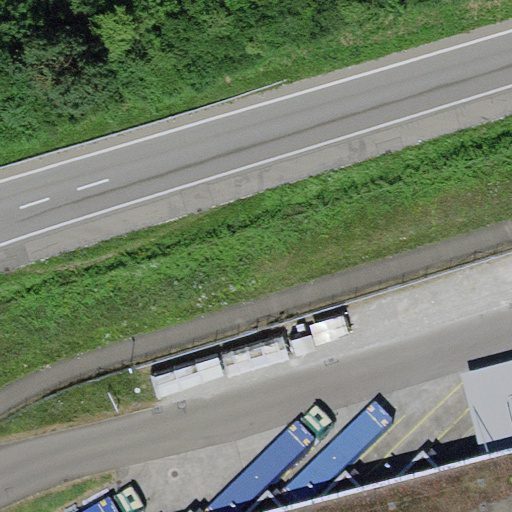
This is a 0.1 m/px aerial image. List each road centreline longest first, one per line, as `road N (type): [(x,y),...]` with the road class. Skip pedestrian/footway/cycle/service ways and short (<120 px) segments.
road 1 (motorway): [(218,152),(511,60)]
road 2 (motorway): [(0,233),(218,152)]
road 3 (motorway): [(0,213),(218,152)]
